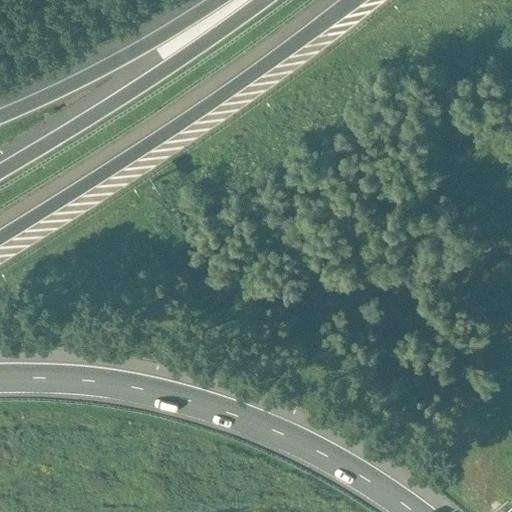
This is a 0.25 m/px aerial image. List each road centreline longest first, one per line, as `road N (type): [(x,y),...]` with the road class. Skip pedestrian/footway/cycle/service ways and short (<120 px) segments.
road 1 (motorway): [(401,511),(260,430),(165,400),(71,386),(0,386)]
road 2 (motorway): [(350,0),(230,90),(0,237)]
road 3 (motorway): [(266,0),(0,172)]
road 4 (motorway): [(218,0),(84,79),(0,116)]
